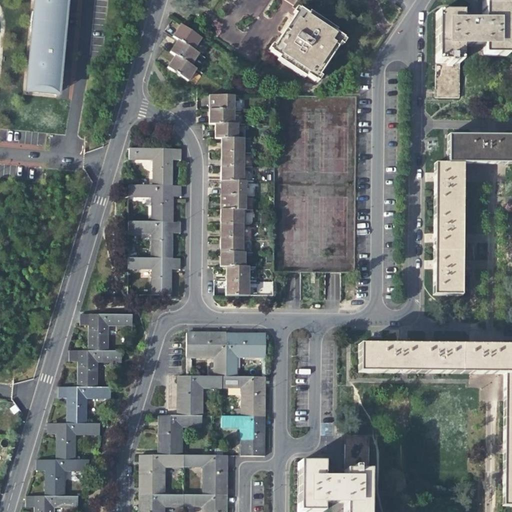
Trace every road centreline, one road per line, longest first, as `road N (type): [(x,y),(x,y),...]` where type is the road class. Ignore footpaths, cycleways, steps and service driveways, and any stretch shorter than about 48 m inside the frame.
road 1 (residential): [(127,104),(5,511)]
road 2 (residential): [(375,319),(404,317),(413,306),(412,19)]
road 3 (residential): [(412,19),(379,76),(375,319)]
road 4 (residential): [(194,317),(195,155),(180,128),(127,104)]
road 5 (residential): [(118,511),(117,453),(160,327),(194,317)]
road 6 (residential): [(281,447),(305,445),(314,434),(314,321)]
road 7 (residential): [(281,320),(281,447)]
